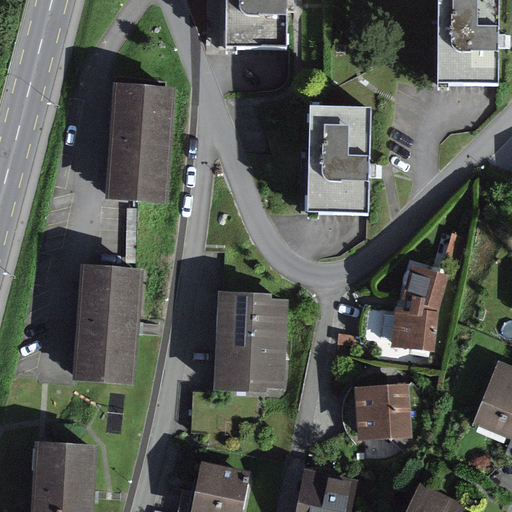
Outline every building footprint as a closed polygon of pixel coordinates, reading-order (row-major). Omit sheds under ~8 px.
[(287,0),(226,0),(226,51),(288,52),(287,0)] [(438,0),(438,85),(498,86),(499,46),(505,46),(505,33),(499,33),(499,0),(438,0)] [(167,202),(177,86),(115,81),(105,196),(167,202)] [(372,102),(310,101),(308,215),(370,216),(372,102)] [(465,236),(452,233),(446,261),(459,264),(465,236)] [(134,383),(143,266),(81,261),(71,378),(134,383)] [(438,268),(410,262),(399,306),(395,306),(394,311),(391,345),(429,349),(435,350),(439,311),(449,275),(438,268)] [(272,291),(218,289),(213,389),(267,391),(267,386),(284,387),(289,298),(272,297),(272,291)] [(391,345),(394,311),(375,306),(363,310),(359,335),(338,332),(337,345),(357,348),(356,356),(428,366),(429,349),(391,345)] [(511,364),(498,359),(472,422),(511,438),(511,364)] [(413,437),(409,382),(355,386),(358,441),(386,439),(413,437)] [(387,458),(386,439),(358,441),(355,386),(350,390),(346,397),(343,408),(342,416),(344,427),(349,438),(356,445),(358,460),(387,458)] [(93,511),(98,442),(35,438),(30,511),(93,511)] [(243,511),(252,469),(201,459),(190,511),(243,511)] [(352,511),(360,479),(304,468),(294,511),(352,511)] [(421,482),(405,511),(469,511),(472,507),(421,482)]
